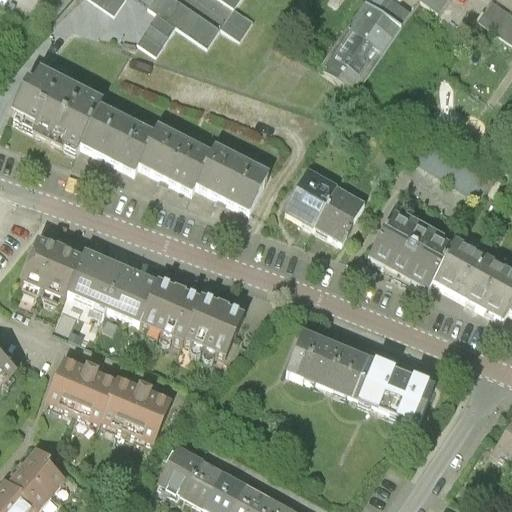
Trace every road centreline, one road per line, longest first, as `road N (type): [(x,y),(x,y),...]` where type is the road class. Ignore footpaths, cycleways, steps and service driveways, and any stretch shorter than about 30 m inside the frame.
road 1 (residential): [(504,377),(283,287),(5,192)]
road 2 (residential): [(504,377),(411,511)]
